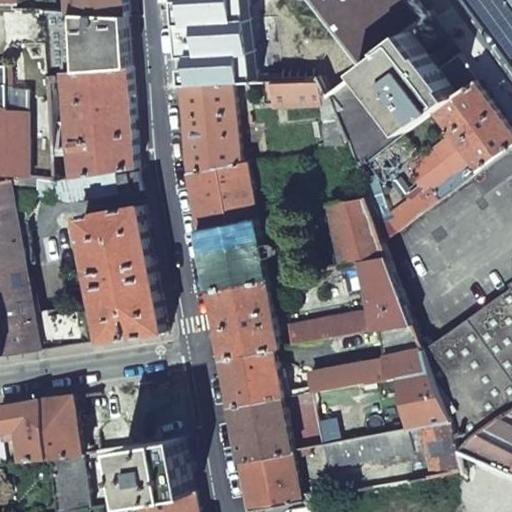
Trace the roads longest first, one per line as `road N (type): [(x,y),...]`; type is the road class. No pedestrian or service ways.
road 1 (residential): [(199,353),(168,173),(158,0)]
road 2 (residential): [(0,380),(199,353)]
road 3 (residential): [(226,511),(199,353)]
